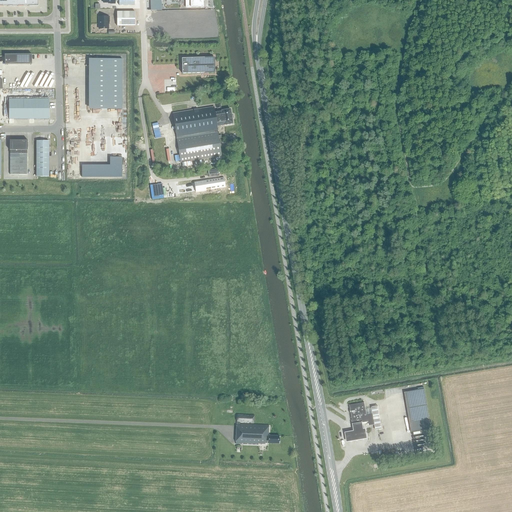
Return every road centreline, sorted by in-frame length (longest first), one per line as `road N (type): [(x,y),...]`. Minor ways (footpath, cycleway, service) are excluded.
road 1 (secondary): [(338,511),(256,47)]
road 2 (residential): [(142,0),(139,97),(150,170),(162,181),(198,178)]
